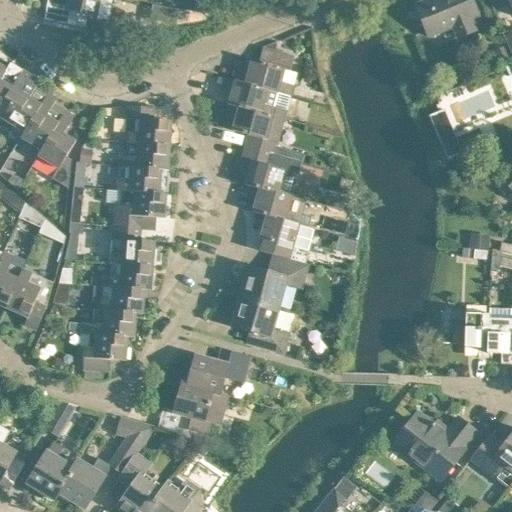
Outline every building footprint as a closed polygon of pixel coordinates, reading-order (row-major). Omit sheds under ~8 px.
[(96,17),(99,0),(49,0),(46,20),(43,20),(43,21),(85,30),(86,28),(84,28),(86,15),(96,17)] [(478,16),(471,0),(429,0),(415,6),(428,36),(453,26),(458,38),(475,31),(470,19),(478,16)] [(152,4),(148,20),(176,25),(177,21),(179,10),(152,4)] [(239,69),(235,81),(277,93),(290,97),(291,97),(294,85),(281,81),(285,69),(291,71),(294,56),(275,52),(277,42),(263,48),(262,49),(259,62),(252,60),(248,72),(239,69)] [(511,54),(508,45),(494,51),(500,68),(505,66),(511,63),(511,54)] [(7,69),(0,80),(0,117),(4,120),(31,76),(22,70),(10,63),(7,69)] [(4,120),(25,133),(41,105),(47,93),(36,86),(40,81),(31,76),(4,120)] [(225,78),(222,91),(231,93),(228,104),(284,119),(290,97),(277,93),(235,81),(225,78)] [(21,138),(41,150),(42,151),(58,123),(65,111),(53,104),(57,99),(47,93),(41,105),(25,133),(21,138)] [(277,146),(284,119),(228,104),(228,105),(229,105),(226,117),(235,119),(232,131),(248,135),(245,147),(304,163),(307,154),(277,146)] [(128,143),(138,144),(170,146),(172,122),(153,120),(153,108),(127,106),(124,134),(128,134),(128,143)] [(74,117),(65,111),(58,123),(42,151),(41,150),(38,156),(59,169),(53,180),(68,189),(71,160),(66,157),(76,142),(63,134),(74,117)] [(119,156),(118,167),(119,167),(130,168),(130,167),(168,170),(170,146),(138,144),(128,143),(127,157),(119,156)] [(245,147),(238,171),(248,174),(245,185),(295,198),(304,163),(245,147)] [(82,152),(80,163),(85,164),(91,164),(93,153),(82,152)] [(480,173),(492,168),(488,160),(476,165),(480,173)] [(76,163),(74,187),(83,188),(85,164),(80,163),(76,163)] [(167,194),(167,193),(168,170),(130,167),(130,168),(119,167),(118,180),(118,191),(122,191),(134,192),(135,192),(167,194)] [(511,169),(509,167),(493,184),(503,194),(508,188),(511,191),(511,169)] [(18,190),(24,180),(17,175),(11,175),(7,180),(18,190)] [(245,185),(249,187),(246,198),(256,201),(253,212),(286,220),(299,224),(303,225),(306,217),(306,214),(291,210),(295,198),(245,185)] [(79,224),(83,188),(74,187),(70,223),(79,224)] [(116,204),(114,227),(141,229),(155,230),(156,218),(165,218),(167,194),(135,192),(134,192),(122,191),(121,204),(116,204)] [(13,193),(6,202),(21,214),(25,203),(13,193)] [(328,193),(325,206),(341,210),(344,198),(328,193)] [(19,218),(42,227),(45,220),(25,203),(21,214),(19,218)] [(253,212),(256,213),(253,225),(263,228),(260,239),(264,240),(261,252),(273,255),(277,256),(290,260),(305,264),(315,229),(303,225),(299,224),(286,220),(253,212)] [(320,230),(322,221),(306,217),(303,225),(320,230)] [(45,220),(42,227),(39,233),(64,244),(66,237),(45,220)] [(71,233),(64,260),(75,261),(79,224),(70,223),(69,233),(71,233)] [(140,240),(141,229),(114,227),(113,240),(112,253),(111,264),(121,265),(121,264),(153,266),(155,242),(140,240)] [(470,238),(468,249),(474,250),(487,251),(488,251),(489,240),(470,238)] [(500,251),(511,254),(511,253),(511,245),(502,242),(500,251)] [(462,249),(461,257),(473,259),(474,250),(468,249),(462,249)] [(486,260),(487,251),(474,250),(473,259),(486,260)] [(0,306),(6,309),(19,279),(18,279),(23,269),(10,264),(13,257),(4,253),(0,261),(0,306)] [(248,267),(240,298),(279,308),(285,285),(303,290),(309,265),(305,264),(290,260),(277,256),(273,274),(248,267)] [(492,256),(491,269),(498,271),(499,266),(511,270),(511,267),(511,260),(502,258),(492,256)] [(145,290),(151,291),(153,266),(121,264),(121,265),(111,264),(110,277),(102,276),(102,277),(102,287),(113,288),(145,290)] [(23,269),(18,279),(19,279),(6,309),(27,318),(24,325),(36,331),(47,306),(53,283),(23,269)] [(62,271),(59,284),(69,285),(71,285),(72,272),(62,271)] [(91,276),(90,286),(94,287),(102,287),(102,277),(91,276)] [(53,303),(54,303),(67,308),(69,285),(59,284),(53,303)] [(137,313),(136,314),(143,314),(145,290),(113,288),(102,287),(100,311),(137,313)] [(279,308),(240,298),(232,327),(255,333),(251,347),(284,356),(290,334),(273,329),(279,308)] [(489,319),(488,354),(489,354),(501,354),(501,364),(510,364),(511,320),(511,310),(489,309),(489,314),(490,314),(490,319),(489,319)] [(81,333),(80,334),(90,334),(96,335),(96,334),(128,337),(135,338),(136,314),(137,313),(100,311),(94,310),(93,324),(81,323),(81,324),(81,333)] [(489,358),(489,354),(488,354),(489,319),(490,319),(490,314),(489,314),(466,313),(465,320),(452,319),(451,344),(464,344),(464,348),(478,349),(478,358),(489,358)] [(69,323),(69,332),(81,333),(81,324),(69,323)] [(126,361),(128,337),(96,334),(96,335),(90,334),(89,348),(84,347),(83,370),(84,370),(84,379),(102,380),(103,372),(109,372),(110,360),(126,361)] [(251,357),(221,349),(218,362),(196,356),(188,385),(220,394),(224,378),(244,383),(251,357)] [(228,396),(220,394),(188,385),(182,383),(174,413),(181,415),(178,427),(207,435),(211,423),(220,425),(228,396)] [(76,406),(61,402),(45,429),(59,437),(76,406)] [(417,413),(397,439),(397,440),(410,450),(407,454),(411,457),(426,469),(429,465),(444,476),(455,463),(464,450),(463,449),(475,432),(458,418),(449,429),(445,435),(434,426),(435,424),(434,424),(432,422),(431,424),(417,413)] [(153,428),(124,420),(121,419),(117,434),(128,437),(118,451),(108,465),(98,459),(92,469),(78,460),(73,468),(74,468),(58,493),(85,509),(111,466),(122,474),(135,455),(153,428)] [(0,480),(1,479),(12,485),(9,489),(10,490),(28,459),(2,445),(9,432),(0,427),(0,480)] [(489,435),(470,459),(508,489),(511,483),(511,435),(503,446),(489,435)] [(74,468),(73,468),(60,459),(67,449),(54,441),(27,484),(54,500),(58,493),(74,468)] [(126,511),(148,511),(164,490),(143,474),(149,466),(135,455),(122,474),(119,478),(132,487),(118,506),(126,511)] [(168,484),(164,490),(148,511),(182,511),(183,510),(185,511),(196,511),(200,507),(197,491),(185,483),(179,491),(168,484)] [(346,498),(334,489),(316,511),(342,511),(338,508),(346,498)] [(426,493),(414,508),(430,511),(432,511),(439,502),(426,493)] [(444,497),(432,511),(434,511),(453,511),(457,507),(444,497)]
